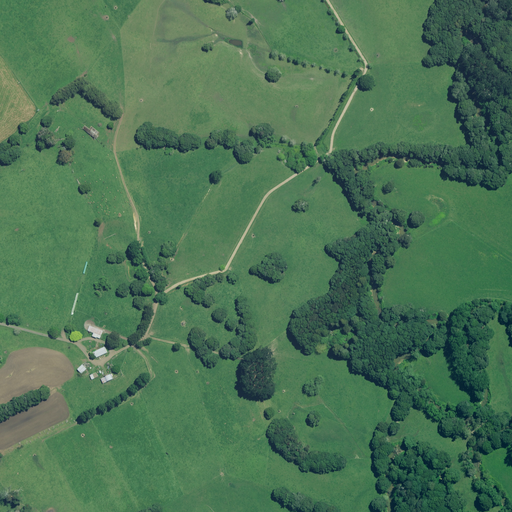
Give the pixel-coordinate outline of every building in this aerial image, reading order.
[(87,123),(82,129),(96,140),(101,133),(87,123)] [(103,331),(90,326),(88,331),(94,333),(93,336),(100,339),(103,331)] [(107,353),(105,347),(93,352),(95,358),(107,353)] [(87,369),(83,364),(78,369),(82,373),(87,369)] [(113,379),(111,374),(101,379),(104,383),(113,379)]
